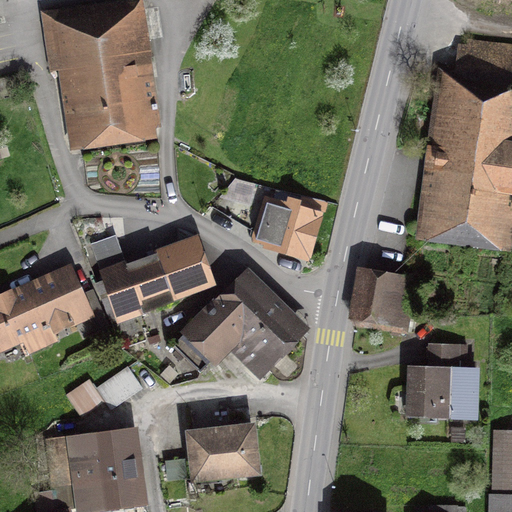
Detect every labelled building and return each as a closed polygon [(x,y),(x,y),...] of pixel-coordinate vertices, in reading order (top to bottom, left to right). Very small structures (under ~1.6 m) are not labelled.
[(70,155),(155,142),(137,14),(52,26),(70,155)] [(455,82),(439,80),(420,246),(504,256),(509,210),(511,210),(511,49),(460,44),(455,82)] [(305,263),(318,218),(264,203),(252,247),(305,263)] [(204,274),(194,247),(158,261),(155,253),(123,266),(116,249),(96,257),(117,309),(109,312),(122,347),(145,338),(137,316),(151,311),(216,286),(210,271),(204,274)] [(83,295),(72,268),(0,298),(0,351),(88,314),(95,331),(109,325),(94,290),(83,295)] [(255,382),(303,334),(242,273),(176,339),(209,371),(226,353),(255,382)] [(412,282),(356,274),(348,322),(404,331),(412,282)] [(137,316),(145,338),(159,333),(151,311),(137,316)] [(465,349),(428,347),(426,371),(464,373),(465,349)] [(93,392),(88,385),(67,399),(80,419),(102,406),(107,414),(140,393),(126,371),(93,392)] [(426,371),(405,371),(403,421),(472,423),(474,373),(464,373),(426,371)] [(249,430),(182,438),(188,487),(255,479),(249,430)] [(139,505),(134,435),(79,439),(85,509),(139,505)] [(511,511),(511,448),(501,448),(499,498),(492,498),(491,511),(511,511)] [(400,466),(353,460),(347,507),(382,511),(393,511),(394,511),(399,511),(447,511),(469,511),(467,463),(408,466),(408,468),(404,468),(399,468),(400,466)]
